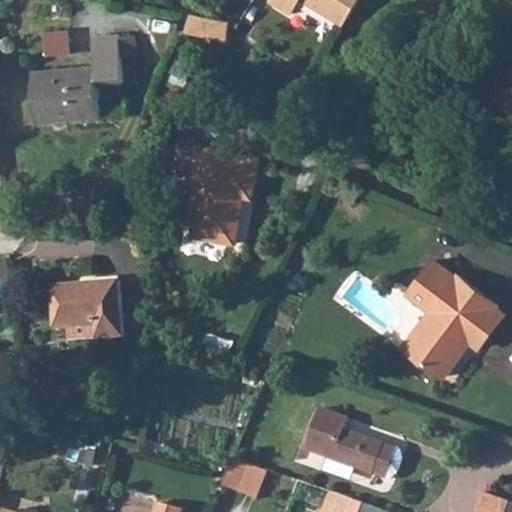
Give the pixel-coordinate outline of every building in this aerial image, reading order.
[(269,0),(291,13),(299,0),(303,0),(343,24),(358,0),(269,0)] [(232,20),(192,12),(185,31),(227,40),(232,20)] [(508,29),(491,18),(481,34),(498,44),(508,29)] [(48,28),(48,54),(75,54),(75,27),(48,28)] [(34,70),(38,120),(103,114),(100,82),(125,80),(123,55),(138,54),(136,34),(121,35),(120,33),(95,35),(97,64),(34,70)] [(511,68),(495,97),(511,107),(511,68)] [(191,185),(198,145),(179,142),(172,182),(191,185)] [(260,154),(198,144),(198,145),(191,185),(191,187),(201,188),(193,235),(236,243),(240,220),(238,219),(239,210),(242,211),(244,196),(253,197),(260,154)] [(328,188),(356,201),(362,187),(334,174),(328,188)] [(432,310),(405,346),(446,376),(465,349),(461,346),(468,337),(472,340),(480,346),(506,311),(498,305),(499,303),(459,273),(457,275),(435,259),(413,289),(435,306),(432,310)] [(8,280),(0,280),(0,295),(9,295),(8,280)] [(121,281),(54,286),(58,341),(126,335),(121,281)] [(435,306),(413,289),(409,294),(432,310),(435,306)] [(472,340),(468,337),(461,346),(465,349),(472,340)] [(14,352),(0,353),(0,358),(0,364),(3,363),(4,380),(16,379),(15,363),(15,362),(14,352)] [(350,417),(321,407),(307,447),(376,471),(387,475),(394,474),(399,470),(403,458),(402,452),(397,446),(386,442),(346,428),(350,417)] [(270,470),(237,457),(225,485),(258,498),(270,470)] [(361,511),(365,502),(333,490),(323,511),(361,511)] [(506,511),(511,501),(484,491),(477,511),(506,511)] [(183,511),(184,509),(159,502),(156,511),(183,511)] [(394,511),(365,502),(361,511),(394,511)]
